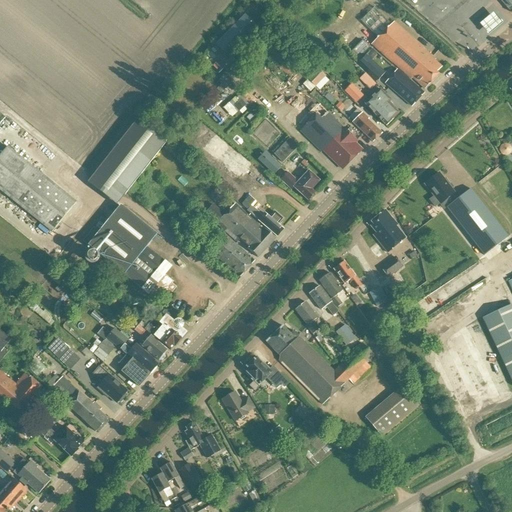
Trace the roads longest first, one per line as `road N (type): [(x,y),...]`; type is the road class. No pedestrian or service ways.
road 1 (tertiary): [(41,511),(303,227),(511,34)]
road 2 (unclassified): [(103,511),(345,239),(511,87)]
road 3 (track): [(466,472),(377,285)]
road 4 (unclassified): [(396,511),(511,449)]
